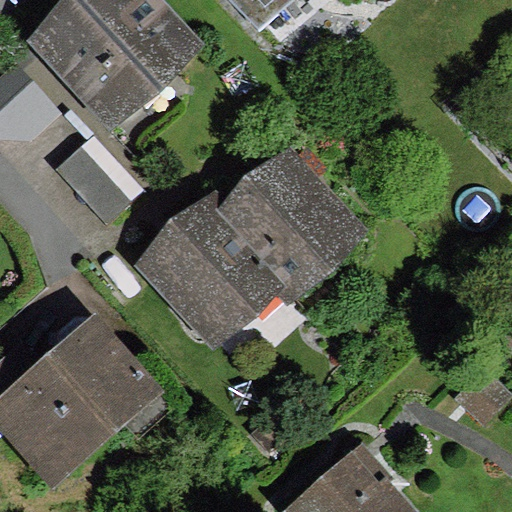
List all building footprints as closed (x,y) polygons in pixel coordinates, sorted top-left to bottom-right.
[(188,50),(142,0),(90,0),(41,45),(110,121),(188,50)] [(275,0),(227,0),(249,23),(275,0)] [(15,76),(0,90),(0,132),(3,136),(27,137),(51,114),(15,76)] [(144,192),(93,137),(55,172),(106,227),(144,192)] [(352,234),(287,164),(223,222),(277,280),(288,293),(291,291),(299,299),(327,273),(319,264),(352,234)] [(223,222),(211,209),(148,267),(213,338),(277,280),(223,222)] [(165,394),(94,314),(35,366),(17,345),(0,359),(0,433),(52,493),(165,394)] [(484,429),(511,399),(511,394),(483,368),(453,400),(484,429)] [(420,511),(363,444),(282,511),(420,511)]
